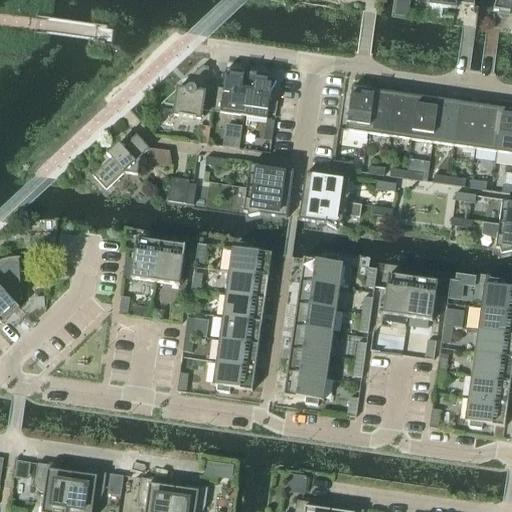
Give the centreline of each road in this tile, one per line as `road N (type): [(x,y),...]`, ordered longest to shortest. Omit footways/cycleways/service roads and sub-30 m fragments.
road 1 (residential): [(511,453),(20,381)]
road 2 (residential): [(313,63),(511,95)]
road 3 (residential): [(11,448),(187,473)]
road 4 (residential): [(20,381),(12,362),(80,296),(89,240)]
road 5 (residential): [(296,493),(429,511)]
road 6 (residential): [(180,47),(313,63)]
